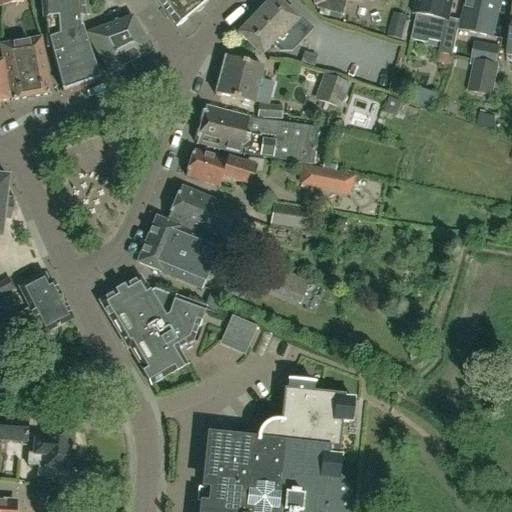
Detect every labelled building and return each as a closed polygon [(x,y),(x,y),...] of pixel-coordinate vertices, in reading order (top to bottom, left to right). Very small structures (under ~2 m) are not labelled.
[(86,0),(40,0),(42,19),(51,18),(53,38),(48,39),(62,92),(99,80),(81,28),(79,17),(87,16),(86,0)] [(154,0),(177,27),(207,2),(205,0),(154,0)] [(270,44),(272,45),(271,46),(278,53),(291,53),(300,42),(313,29),(289,7),(286,10),(274,0),(270,0),(238,35),(260,55),(270,44)] [(312,0),(316,9),(342,15),(345,1),(354,1),(354,0),(312,0)] [(451,19),(454,0),(416,0),(414,16),(417,17),(413,41),(430,45),(430,41),(443,44),(441,55),(454,57),(459,31),(461,21),(451,19)] [(493,37),(500,0),(467,0),(462,31),(493,37)] [(107,74),(151,52),(132,16),(86,33),(107,74)] [(401,38),(405,19),(394,17),(390,35),(401,38)] [(0,47),(10,102),(51,94),(40,38),(0,46),(0,47)] [(495,63),(499,48),(492,46),(486,45),(483,60),(495,63)] [(266,73),(261,72),(262,68),(226,58),(216,96),(242,102),(242,104),(249,106),(250,104),(253,105),(254,103),(268,106),(274,83),(263,81),(266,73)] [(498,64),(474,59),(467,90),(491,96),(494,81),(498,64)] [(0,101),(8,101),(0,62),(0,101)] [(340,108),(349,84),(324,74),(315,99),(340,108)] [(282,119),(282,108),(268,107),(258,107),(257,118),(282,119)] [(265,157),(296,162),(296,164),(313,166),(318,129),(282,123),(248,118),(247,119),(205,109),(196,145),(239,156),(240,154),(265,157)] [(246,184),(250,172),(262,174),(265,160),(245,158),(243,163),(226,158),(225,162),(193,151),(185,177),(218,188),(222,177),(246,184)] [(355,177),(303,167),(299,186),(351,196),(355,177)] [(13,210),(14,199),(5,198),(7,177),(0,176),(0,238),(1,239),(3,219),(12,220),(13,210)] [(239,218),(241,212),(180,187),(174,204),(167,220),(220,242),(228,245),(235,229),(239,218)] [(307,212),(273,207),(270,225),(304,230),(307,212)] [(210,267),(219,244),(155,219),(146,242),(137,265),(200,290),(210,267)] [(42,335),(73,319),(53,281),(48,284),(43,275),(17,289),(27,309),(16,315),(29,341),(36,342),(41,340),(42,335)] [(127,350),(129,348),(151,386),(186,365),(177,351),(192,343),(204,309),(154,289),(149,292),(140,277),(98,301),(127,350)] [(0,297),(14,290),(9,278),(0,283),(0,297)] [(256,328),(231,317),(229,322),(228,325),(252,336),(256,328)] [(344,494),(341,489),(338,484),(341,458),(337,457),(340,423),(350,424),(353,400),(351,400),(351,401),(343,400),(343,397),(313,394),(314,384),(287,381),(286,391),(284,391),(280,424),(272,424),(265,427),(262,430),(260,433),(257,440),(207,436),(201,492),(198,511),(346,511),(346,506),(346,500),(344,494)] [(28,420),(0,419),(0,441),(26,444),(27,426),(28,420)] [(81,462),(82,456),(78,452),(73,452),(74,449),(71,449),(73,434),(34,431),(33,454),(27,454),(26,466),(37,467),(36,478),(69,481),(70,467),(76,467),(81,462)] [(0,511),(14,511),(15,503),(0,501),(0,511)]
